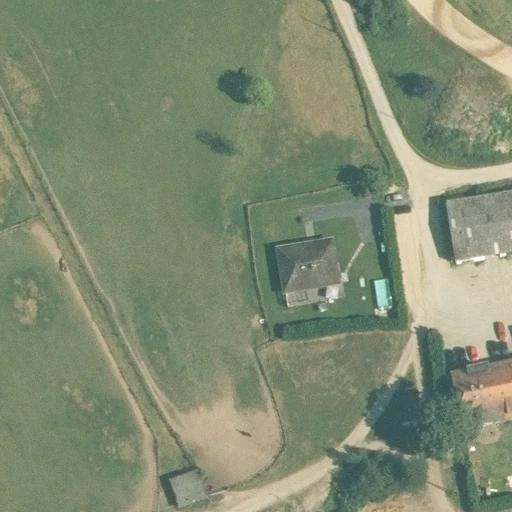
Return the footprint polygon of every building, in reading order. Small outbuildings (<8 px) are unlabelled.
[(477,134),(486,115),(470,107),(460,125),(477,134)] [(473,227),(450,231),(454,259),(455,265),(462,264),(511,255),(511,195),(469,202),(473,227)] [(469,202),(446,206),(450,231),(473,227),(469,202)] [(317,248),(308,250),(307,248),(279,252),(284,289),(312,284),(313,290),(337,286),(330,244),(316,246),(317,248)] [(454,259),(449,259),(451,271),(462,269),(462,264),(455,265),(454,259)] [(511,364),(451,377),(455,397),(448,399),(451,413),(457,412),(461,433),(511,422),(511,364)] [(202,472),(171,479),(178,508),(208,501),(202,472)] [(434,511),(424,478),(314,511),(434,511)]
